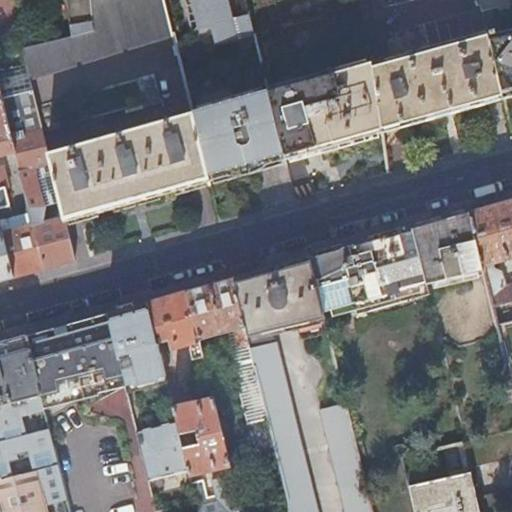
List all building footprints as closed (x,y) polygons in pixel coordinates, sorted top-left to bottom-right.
[(90,0),(93,30),(69,35),(56,38),(56,40),(23,47),(26,63),(30,76),(172,32),(163,0),(90,0)] [(66,0),(69,35),(93,30),(90,0),(66,0)] [(227,0),(192,0),(198,22),(190,28),(192,31),(193,33),(195,35),(197,37),(200,39),(202,41),(207,44),(210,40),(253,30),(248,11),(231,15),(227,0)] [(227,0),(231,15),(248,11),(245,0),(227,0)] [(478,0),(481,12),(508,6),(506,0),(478,0)] [(486,31),(502,99),(511,96),(511,29),(493,35),(492,30),(486,31)] [(389,57),(370,62),(381,133),(399,128),(502,99),(486,31),(486,30),(389,57)] [(269,85),(270,90),(366,63),(365,59),(269,85)] [(270,90),(268,91),(285,160),(289,158),(376,134),(381,133),(370,62),(366,63),(270,90)] [(30,76),(26,63),(0,69),(0,91),(14,151),(32,223),(43,268),(64,262),(74,259),(64,220),(63,214),(42,219),(45,206),(35,166),(50,163),(48,152),(30,76)] [(262,86),(231,95),(233,101),(263,92),(262,86)] [(0,91),(0,221),(12,218),(4,188),(8,187),(2,165),(0,165),(0,153),(14,151),(0,91)] [(191,112),(208,181),(285,160),(268,91),(263,92),(233,101),(227,102),(197,111),(191,112)] [(226,96),(195,105),(197,111),(227,102),(226,96)] [(63,214),(64,220),(73,217),(98,211),(115,206),(157,195),(173,190),(199,183),(208,181),(191,112),(176,117),(48,152),(50,163),(60,203),(63,214)] [(376,134),(289,158),(290,162),(377,138),(376,134)] [(35,166),(45,206),(60,203),(50,163),(35,166)] [(201,189),(199,183),(173,190),(175,197),(201,189)] [(157,195),(115,206),(117,212),(159,201),(157,195)] [(511,200),(495,205),(468,213),(481,267),(491,308),(511,301),(511,284),(504,286),(500,270),(494,267),(493,263),(507,260),(506,257),(504,249),(511,246),(511,200)] [(98,211),(73,217),(75,224),(100,217),(98,211)] [(449,218),(410,229),(423,285),(443,279),(466,272),(481,267),(468,213),(449,218)] [(0,226),(12,276),(33,270),(43,268),(32,223),(6,229),(5,225),(0,226)] [(0,226),(0,279),(12,276),(0,226)] [(341,248),(308,257),(322,313),(341,307),(351,305),(354,315),(426,295),(423,285),(410,229),(382,237),(341,248)] [(283,487),(287,500),(289,511),(315,511),(275,343),(268,345),(265,333),(298,324),(301,337),(327,330),(322,313),(308,257),(276,266),(270,268),(232,279),(254,369),(264,406),(269,426),(273,443),(283,487)] [(209,285),(185,291),(197,339),(232,329),(243,372),(254,369),(232,279),(209,285)] [(157,299),(146,302),(156,343),(166,341),(168,349),(187,344),(191,359),(201,357),(197,339),(185,291),(157,299)] [(123,385),(130,384),(132,385),(156,380),(158,377),(164,375),(157,346),(156,343),(146,302),(118,310),(105,314),(116,360),(117,360),(123,385)] [(65,325),(23,336),(38,394),(42,410),(97,395),(96,393),(123,386),(123,385),(117,360),(116,360),(105,314),(65,325)] [(511,320),(495,325),(511,396),(511,320)] [(0,342),(0,403),(38,394),(23,336),(0,342)] [(201,357),(191,359),(182,362),(189,387),(207,382),(201,357)] [(132,385),(130,384),(123,385),(125,392),(166,382),(164,375),(158,377),(156,380),(132,385)] [(0,479),(36,472),(46,511),(68,511),(42,410),(38,394),(0,403),(0,479)] [(189,475),(228,466),(214,412),(212,401),(210,396),(171,406),(175,421),(187,469),(188,476),(189,475)] [(221,399),(212,401),(214,412),(223,409),(221,399)] [(355,446),(344,403),(318,410),(342,511),(370,511),(358,462),(355,446)] [(269,426),(264,406),(248,411),(253,430),(269,426)] [(175,421),(134,431),(146,478),(187,469),(175,421)] [(269,426),(253,430),(257,447),(273,443),(269,426)] [(511,430),(461,443),(468,470),(511,458),(511,430)] [(422,441),(394,449),(396,455),(424,446),(422,441)] [(355,446),(358,462),(365,460),(361,445),(355,446)] [(410,466),(408,456),(400,458),(402,468),(410,466)] [(199,479),(206,506),(216,504),(211,480),(227,476),(236,511),(239,511),(228,466),(189,475),(190,481),(199,479)] [(0,479),(0,511),(46,511),(36,472),(0,479)] [(477,511),(475,500),(468,472),(407,487),(412,511),(477,511)] [(216,504),(218,511),(233,511),(236,511),(227,476),(211,480),(216,504)] [(192,489),(195,503),(197,508),(206,506),(199,479),(190,481),(192,489)] [(268,491),(271,504),(287,500),(283,487),(268,491)] [(511,511),(511,490),(475,500),(477,511),(511,511)]
